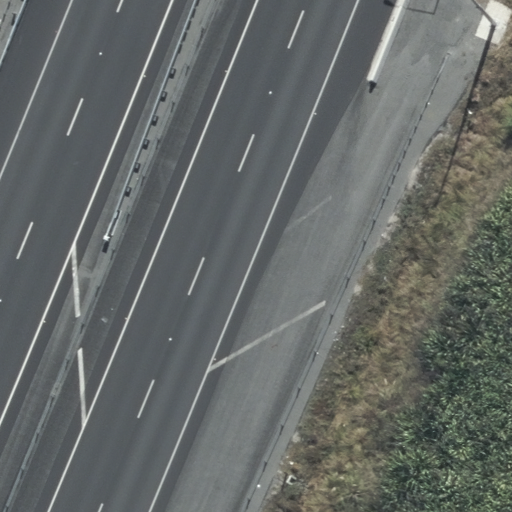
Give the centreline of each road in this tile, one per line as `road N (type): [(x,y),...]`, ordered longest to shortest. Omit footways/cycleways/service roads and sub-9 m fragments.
road 1 (motorway): [(308,0),(99,511)]
road 2 (motorway): [(0,297),(121,0)]
